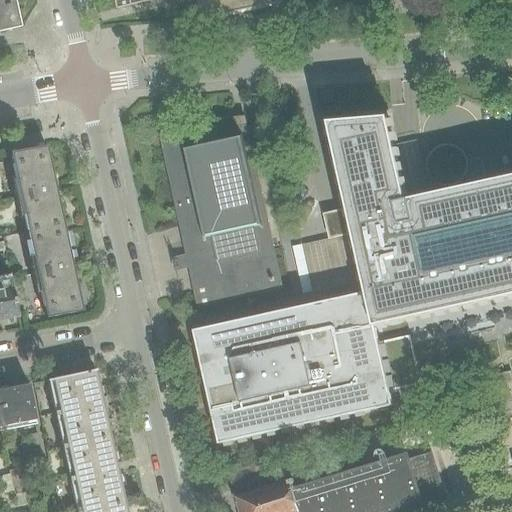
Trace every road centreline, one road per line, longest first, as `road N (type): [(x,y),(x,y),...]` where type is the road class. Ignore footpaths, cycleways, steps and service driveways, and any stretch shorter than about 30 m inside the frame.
road 1 (residential): [(83,83),(511,46)]
road 2 (residential): [(135,332),(83,83)]
road 3 (residential): [(176,511),(135,332)]
road 4 (residential): [(0,362),(135,332)]
